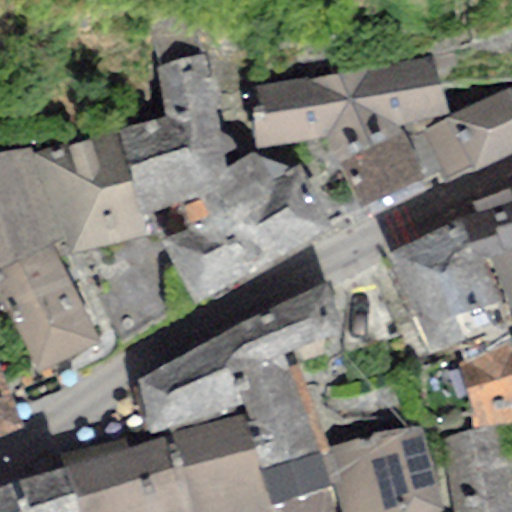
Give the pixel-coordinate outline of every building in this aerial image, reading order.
[(201,56),(154,67),(165,118),(116,136),(140,216),(148,216),(201,197),(233,184),(224,166),(201,56)] [(432,58),(249,89),(258,146),(323,136),(359,206),(421,179),(399,126),(446,117),(432,58)] [(511,88),(509,89),(421,132),(447,185),(511,156),(511,88)] [(116,136),(31,153),(68,255),(69,258),(146,233),(140,216),(116,136)] [(68,255),(31,153),(28,147),(0,151),(0,270),(52,246),(59,260),(68,255)] [(248,152),(224,166),(233,184),(201,197),(148,216),(196,308),(335,230),(300,168),(290,172),(248,152)] [(511,197),(463,217),(479,261),(490,257),(511,309),(511,197)] [(479,261),(463,217),(384,253),(430,355),(511,320),(511,309),(490,257),(479,261)] [(52,246),(0,270),(0,297),(2,301),(36,377),(97,340),(59,260),(52,246)] [(148,435),(243,406),(231,371),(293,348),(340,334),(326,283),(239,323),(136,381),(148,435)] [(511,343),(458,364),(472,428),(493,427),(511,425),(511,343)] [(335,511),(325,451),(293,348),(231,371),(243,406),(278,511),(335,511)] [(0,366),(0,439),(24,430),(0,366)] [(240,417),(172,434),(194,511),(254,511),(268,509),(240,417)] [(441,511),(420,427),(330,447),(341,511),(441,511)] [(511,511),(511,488),(493,427),(472,428),(442,441),(450,511),(511,511)] [(60,454),(63,466),(76,511),(182,511),(162,438),(125,448),(122,437),(60,454)] [(0,511),(76,511),(63,466),(0,487),(0,511)]
